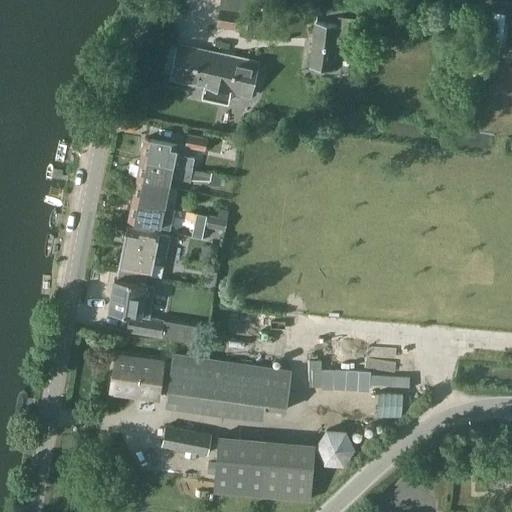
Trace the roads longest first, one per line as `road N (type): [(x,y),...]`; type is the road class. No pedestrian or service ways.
road 1 (tertiary): [(38,511),(104,132),(126,54),(156,0)]
road 2 (unclassified): [(332,511),(457,404),(511,404)]
road 3 (track): [(511,340),(438,336),(437,373),(457,404)]
